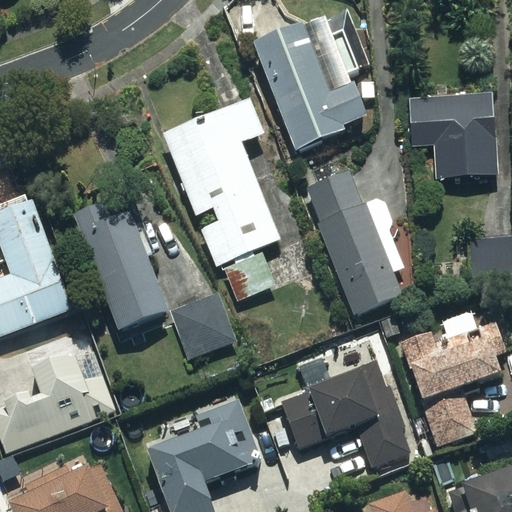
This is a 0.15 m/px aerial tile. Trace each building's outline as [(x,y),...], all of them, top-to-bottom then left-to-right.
[(360,90),(334,101),(307,33),(260,51),(301,155),(348,136),(346,131),(372,120),(360,90)] [(441,183),(503,179),(498,99),(414,104),(417,153),(439,151),(441,183)] [(285,244),(246,148),(270,138),(256,103),(169,139),(202,219),(218,212),(224,226),(207,234),(221,270),(285,244)] [(0,173),(15,168),(5,143),(0,145),(0,173)] [(404,301),(355,176),(311,193),(360,318),(404,301)] [(0,233),(17,282),(0,288),(0,341),(78,314),(40,206),(0,220),(0,233)] [(141,225),(119,233),(110,211),(81,222),(124,337),(176,317),(141,225)] [(511,246),(476,247),(476,276),(511,276),(511,246)] [(223,295),(183,308),(200,361),(240,348),(223,295)] [(483,437),(468,393),(508,380),(501,359),(510,356),(500,327),(443,346),(440,335),(406,347),(442,451),(483,437)] [(359,344),(329,362),(338,378),(368,360),(359,344)] [(38,378),(46,401),(0,417),(0,430),(9,455),(93,424),(84,401),(94,397),(82,362),(38,378)] [(342,378),(345,384),(286,405),(302,451),(361,431),(375,472),(415,458),(382,364),(342,378)] [(207,437),(153,457),(172,511),(221,511),(212,486),(265,467),(242,404),(200,419),(207,437)] [(125,511),(105,468),(77,482),(71,470),(30,489),(36,501),(17,509),(18,511),(125,511)] [(511,511),(511,476),(452,498),(457,511),(511,511)] [(416,511),(412,498),(373,511),(416,511)]
